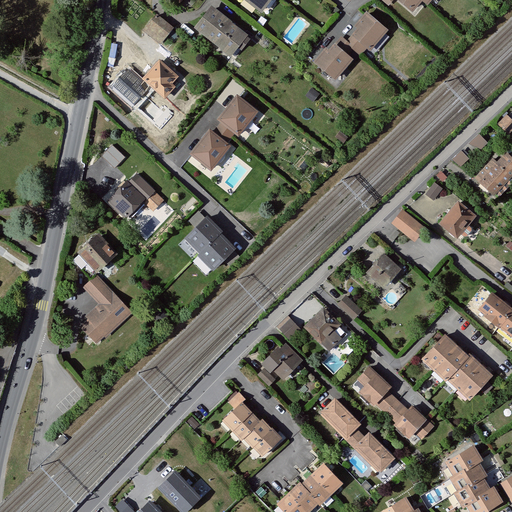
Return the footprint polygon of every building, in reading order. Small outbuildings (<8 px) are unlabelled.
[(268,0),(245,0),(260,11),(268,0)] [(399,0),(411,9),(418,0),(425,0),(430,3),(432,0),(399,0)] [(248,32),(209,2),(192,24),(231,54),(248,32)] [(174,26),(156,13),(142,32),(160,45),(174,26)] [(389,30),(367,13),(349,35),(371,52),(389,30)] [(361,53),(344,38),(333,51),(327,46),(313,61),(336,81),(361,53)] [(180,75),(159,58),(141,80),(164,99),(175,86),(173,84),(180,75)] [(320,94),(314,89),(308,97),(314,102),(320,94)] [(260,111),(237,93),(216,120),(239,137),(260,111)] [(511,130),(511,119),(507,115),(498,125),(509,134),(511,130)] [(232,145),(209,126),(187,154),(210,172),(232,145)] [(348,138),(340,131),(336,137),(344,143),(348,138)] [(480,134),(469,143),(482,149),(488,143),(480,134)] [(462,151),(453,159),(461,166),(469,159),(462,151)] [(511,156),(507,152),(497,162),(493,158),(475,178),(493,194),(495,192),(500,197),(511,183),(511,156)] [(112,162),(104,153),(97,159),(106,168),(112,162)] [(446,174),(441,170),(435,177),(439,181),(446,174)] [(165,203),(133,171),(107,198),(125,216),(142,199),(155,213),(165,203)] [(443,188),(435,183),(427,194),(434,200),(443,188)] [(476,215),(459,200),(440,222),(458,237),(476,215)] [(425,228),(402,210),(393,223),(415,241),(425,228)] [(224,232),(208,216),(185,239),(200,253),(197,256),(214,273),(237,250),(221,235),(224,232)] [(115,251),(95,231),(77,250),(96,270),(115,251)] [(402,268),(385,252),(368,270),(384,286),(402,268)] [(133,313),(96,273),(82,286),(99,304),(86,316),(89,319),(81,326),(97,343),(105,336),(107,337),(133,313)] [(511,307),(489,290),(475,308),(511,336),(511,307)] [(362,307),(345,294),(337,304),(354,317),(362,307)] [(339,321),(320,304),(299,326),(328,351),(342,335),(333,327),(339,321)] [(162,318),(157,312),(152,316),(158,322),(162,318)] [(298,329),(286,316),(275,326),(287,339),(298,329)] [(493,376),(444,334),(422,360),(471,401),(481,390),(487,395),(494,387),(488,382),(493,376)] [(301,362),(284,346),(281,349),(279,347),(262,364),(271,372),(273,370),(283,380),(301,362)] [(389,383),(367,364),(356,377),(363,384),(359,389),(392,418),(389,422),(406,437),(412,431),(422,440),(435,424),(409,401),(404,407),(384,389),(389,383)] [(274,379),(264,368),(257,374),(268,385),(274,379)] [(242,399),(235,391),(226,399),(233,407),(242,399)] [(357,420),(333,397),(320,410),(342,431),(340,433),(351,444),(353,443),(380,468),(393,454),(367,429),(364,432),(354,423),(357,420)] [(240,401),(221,420),(239,439),(242,437),(262,457),(282,438),(261,417),(258,420),(240,401)] [(200,424),(191,416),(187,421),(195,429),(200,424)] [(481,458),(474,445),(447,460),(454,472),(450,474),(458,487),(452,491),(463,510),(467,508),(469,511),(484,511),(504,501),(494,485),(486,489),(478,476),(483,473),(476,461),(481,458)] [(341,483),(322,463),(300,484),(298,482),(275,504),(282,511),(304,511),(315,502),(318,505),(341,483)] [(186,511),(201,497),(174,472),(157,490),(179,511),(186,511)] [(422,482),(417,473),(410,478),(415,486),(422,482)] [(511,476),(501,483),(511,501),(511,476)] [(267,493),(261,488),(256,493),(261,498),(267,493)] [(410,506),(404,494),(376,509),(377,511),(420,511),(416,503),(410,506)] [(124,511),(131,511),(135,508),(123,497),(116,504),(124,511)] [(161,511),(149,501),(138,511),(161,511)]
